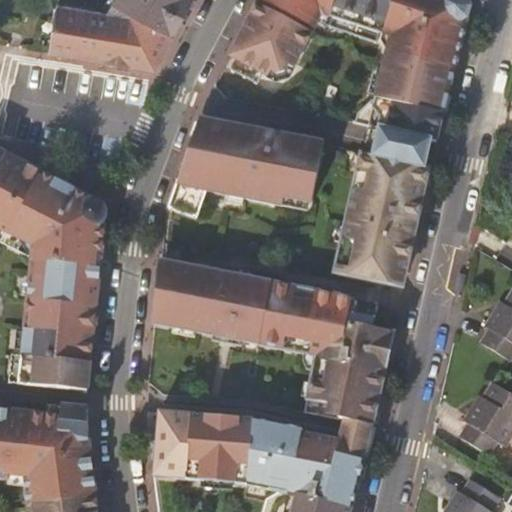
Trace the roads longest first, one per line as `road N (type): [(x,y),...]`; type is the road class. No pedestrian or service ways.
road 1 (residential): [(229,0),(164,133),(131,248),(119,402),(130,511)]
road 2 (residential): [(389,511),(442,255),(509,0)]
